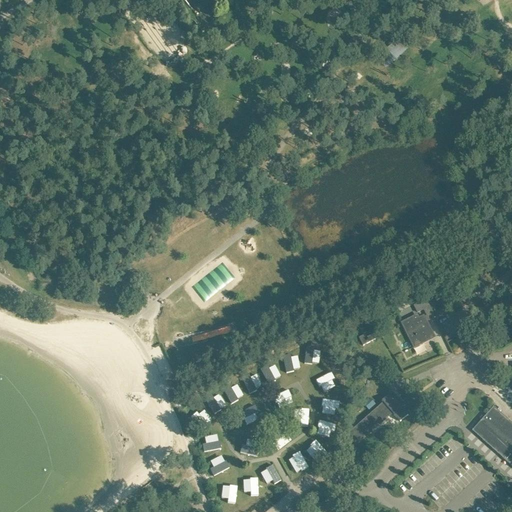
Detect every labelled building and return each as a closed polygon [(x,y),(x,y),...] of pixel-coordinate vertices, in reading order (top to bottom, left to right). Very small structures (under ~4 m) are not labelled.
[(376,57),(386,68),(409,48),(400,37),(376,57)] [(417,313),(423,310),(429,321),(435,318),(427,299),(413,305),(417,313)] [(402,323),(414,348),(429,340),(427,334),(431,332),(431,333),(432,333),(423,317),(418,319),(417,315),(402,323)] [(194,342),(234,332),(232,325),(192,336),(194,342)] [(359,338),(363,346),(375,340),(373,334),(366,338),(365,335),(359,338)] [(301,364),(313,369),(320,355),(308,350),(301,364)] [(287,355),(276,360),(281,371),(292,366),(287,355)] [(261,367),(266,379),(277,375),(272,363),(261,367)] [(245,374),(250,386),(261,382),(256,370),(245,374)] [(314,378),(320,391),(334,385),(329,372),(314,378)] [(230,385),(234,396),(245,392),(241,380),(230,385)] [(321,403),(329,413),(341,404),(333,394),(321,403)] [(408,415),(390,394),(381,401),(383,404),(347,435),(356,445),(392,413),(400,422),(408,415)] [(473,431),(511,466),(511,423),(494,407),(473,431)] [(324,431),(314,439),(325,451),(334,442),(324,431)] [(206,459),(209,467),(229,458),(226,451),(206,459)] [(271,463),(265,466),(275,487),(282,483),(271,463)] [(214,477),(217,484),(238,476),(235,469),(214,477)] [(252,475),(246,478),(256,499),(263,496),(252,475)] [(223,511),(231,511),(224,494),(217,497),(223,511)]
